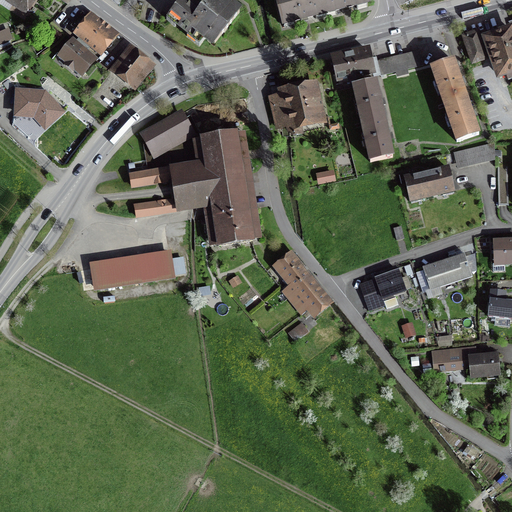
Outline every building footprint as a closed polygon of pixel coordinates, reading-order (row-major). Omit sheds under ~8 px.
[(0,0),(27,18),(39,0),(0,0)] [(213,47),(242,8),(230,0),(204,0),(197,9),(184,0),(179,0),(169,15),(213,47)] [(323,16),(319,0),(275,0),(282,26),(323,16)] [(319,0),(323,16),(369,5),(367,0),(319,0)] [(118,35),(92,14),(78,32),(104,53),(118,35)] [(511,29),(511,30),(486,39),(499,76),(506,74),(508,80),(511,79),(511,29)] [(477,33),(464,37),(473,63),(485,59),(477,33)] [(97,59),(73,39),(59,56),(84,75),(97,59)] [(153,64),(131,47),(113,70),(136,87),(153,64)] [(368,51),(334,58),(335,65),(331,65),(333,76),(337,75),(339,80),(350,78),(351,82),(374,77),(368,51)] [(420,51),(379,61),(382,75),(423,65),(420,51)] [(481,132),(456,58),(433,66),(458,140),(481,132)] [(378,84),(351,90),(367,165),(394,159),(378,84)] [(320,120),(313,89),(271,98),(276,122),(289,119),(293,136),(302,134),(300,125),(320,120)] [(47,91),(15,90),(14,119),(33,120),(44,132),(66,113),(47,91)] [(196,133),(184,110),(142,132),(154,154),(196,133)] [(171,166),(173,181),(176,200),(178,212),(209,207),(214,241),(257,235),(241,131),(200,137),(204,162),(171,166)] [(492,145),(454,153),(458,168),(495,159),(492,145)] [(173,181),(171,166),(131,173),(133,187),(173,181)] [(449,166),(405,177),(411,200),(455,189),(449,166)] [(178,212),(176,200),(136,206),(137,218),(178,212)] [(511,237),(492,239),(493,265),(511,264),(511,237)] [(171,251),(89,264),(93,289),(175,276),(171,251)] [(461,252),(419,266),(427,289),(469,276),(461,252)] [(328,303),(290,255),(276,266),(290,285),(284,289),(308,319),(328,303)] [(370,280),(356,285),(365,311),(393,301),(391,296),(404,292),(396,268),(369,277),(370,280)] [(503,290),(487,289),(485,316),(510,317),(511,299),(502,299),(503,290)] [(302,325),(290,334),(296,342),(308,333),(302,325)] [(476,357),(475,349),(434,353),(436,372),(470,369),(471,379),(500,376),(497,355),(476,357)]
